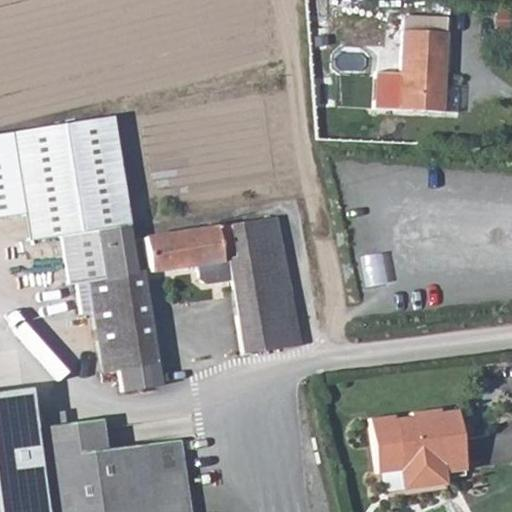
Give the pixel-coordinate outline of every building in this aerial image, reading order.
[(395,108),(438,110),(442,32),(399,30),(395,108)] [(0,214),(21,211),(26,240),(58,235),(65,283),(85,280),(99,372),(114,369),(118,391),(156,385),(138,270),(131,271),(108,116),(9,131),(0,132),(0,214)] [(238,354),(298,345),(274,217),(141,237),(147,273),(194,266),(197,280),(203,284),(227,281),(238,354)] [(0,511),(184,511),(175,438),(86,451),(82,420),(28,427),(22,387),(0,389),(0,511)] [(390,418),(366,421),(373,476),(397,473),(399,493),(442,487),(440,474),(463,472),(455,414),(436,416),(436,412),(409,415),(409,419),(390,421),(390,418)] [(95,418),(82,420),(86,451),(99,449),(95,418)]
